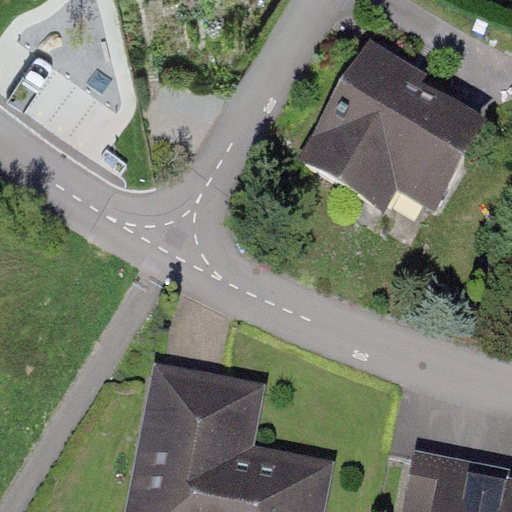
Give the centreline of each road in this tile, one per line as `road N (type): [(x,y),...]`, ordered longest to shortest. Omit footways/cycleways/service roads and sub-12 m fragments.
road 1 (residential): [(511,395),(376,351),(176,257)]
road 2 (unclassified): [(176,257),(19,511)]
road 3 (residential): [(176,257),(324,0)]
road 4 (residential): [(176,257),(0,143)]
